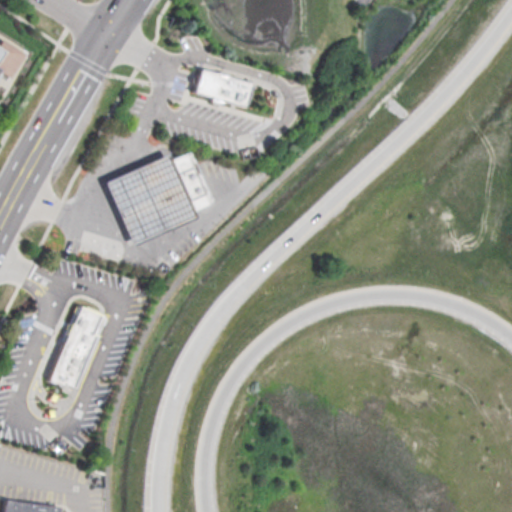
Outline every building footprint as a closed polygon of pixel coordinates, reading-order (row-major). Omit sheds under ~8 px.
[(0,40),(24,55),(8,78),(0,72),(0,40)] [(249,83),(243,105),(219,99),(219,101),(207,98),(207,95),(191,91),(197,69),(249,83)] [(182,212),(205,203),(183,151),(160,160),(182,212)] [(160,154),(96,182),(123,246),(188,218),(160,154)] [(78,306),(103,316),(73,388),(49,378),(78,306)] [(61,511),(62,506),(5,498),(3,511),(61,511)]
